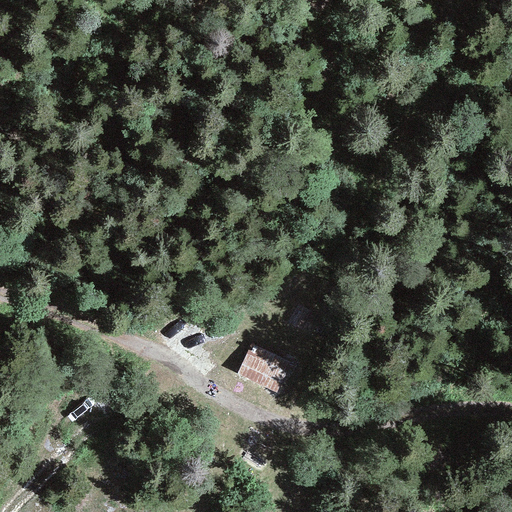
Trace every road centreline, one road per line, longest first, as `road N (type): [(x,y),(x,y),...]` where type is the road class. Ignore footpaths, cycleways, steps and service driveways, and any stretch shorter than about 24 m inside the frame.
road 1 (track): [(0,299),(116,341),(259,416),(311,433),(348,434),(448,409),(511,408)]
road 2 (track): [(462,0),(449,55),(326,272),(281,314),(166,364)]
road 3 (track): [(205,388),(153,408),(89,408),(67,423),(15,511)]
